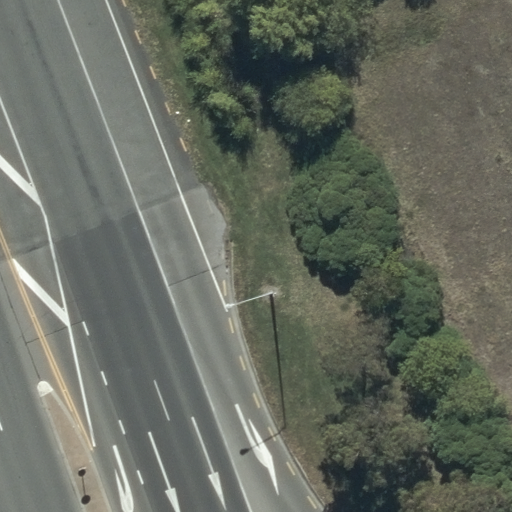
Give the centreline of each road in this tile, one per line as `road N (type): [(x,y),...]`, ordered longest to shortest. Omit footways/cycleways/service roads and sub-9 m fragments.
road 1 (trunk): [(127,365),(260,476),(290,511)]
road 2 (trunk): [(0,214),(127,365)]
road 3 (trunk): [(127,365),(185,511)]
